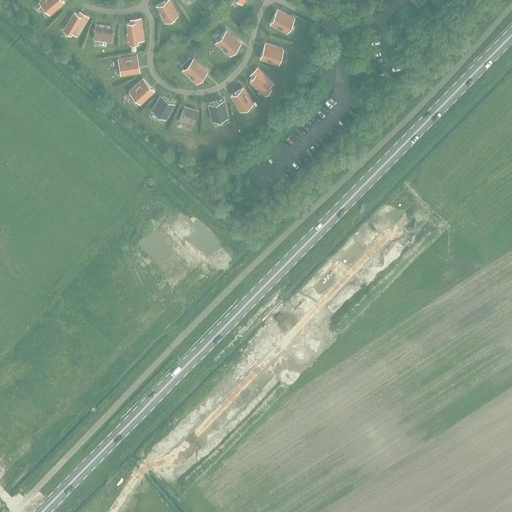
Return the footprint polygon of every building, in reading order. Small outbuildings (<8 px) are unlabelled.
[(49,15),(64,2),(62,0),(39,0),(38,1),(44,9),(42,11),(45,15),(48,13),(49,15)] [(178,15),(169,0),(165,0),(155,6),(164,23),(178,15)] [(294,17),(277,8),(269,24),(287,33),(294,17)] [(77,36),(89,17),(79,10),(77,14),(73,12),(62,30),(70,35),(72,33),(77,36)] [(144,41),(140,17),(129,19),(130,22),(125,23),(129,45),(138,44),(138,41),(144,41)] [(93,39),(110,41),(112,27),(95,25),(93,39)] [(214,43),(229,56),(241,43),(226,29),(214,43)] [(283,48),(264,42),(259,59),(278,64),(280,55),(284,56),(286,51),(283,50),(283,48)] [(120,75),(140,72),(137,54),(117,57),(119,67),(115,68),(116,73),(119,73),(120,75)] [(195,84),(207,71),(193,57),(192,59),(189,56),(185,60),(188,63),(181,70),(195,84)] [(274,83),(257,66),(249,75),(252,77),(249,80),(264,96),(271,89),(270,87),(274,83)] [(140,104),(154,91),(142,78),(128,91),(135,99),(132,101),(136,105),(138,103),(140,104)] [(253,103),(243,87),(230,95),(240,111),(253,103)] [(165,119),(174,103),(160,94),(150,110),(159,115),(157,118),(162,122),(164,118),(165,119)] [(228,117),(223,99),(206,104),(211,121),(220,119),(221,123),(227,122),(226,118),(228,117)] [(184,107),(178,124),(192,129),(197,112),(184,107)]
